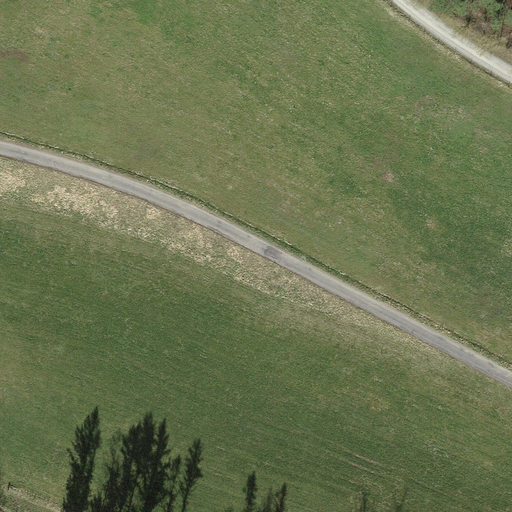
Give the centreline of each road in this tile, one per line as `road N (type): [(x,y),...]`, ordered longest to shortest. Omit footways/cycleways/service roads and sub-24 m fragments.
road 1 (residential): [(511,380),(239,234),(65,167),(0,152)]
road 2 (track): [(511,71),(402,0)]
